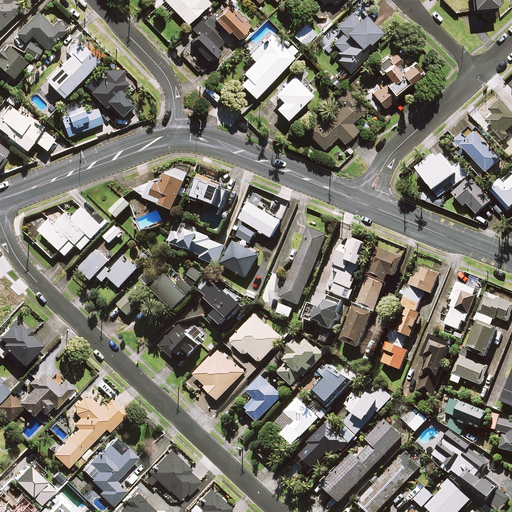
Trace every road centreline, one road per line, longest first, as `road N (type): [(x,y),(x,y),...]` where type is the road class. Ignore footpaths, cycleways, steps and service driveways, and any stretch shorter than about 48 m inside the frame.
road 1 (residential): [(0,221),(35,281),(279,511)]
road 2 (tertiary): [(365,203),(217,143),(176,137)]
road 3 (tertiary): [(176,137),(0,200)]
road 4 (residential): [(365,203),(388,159),(478,75)]
road 5 (residential): [(93,0),(166,76),(176,137)]
road 6 (tertiary): [(511,261),(365,203)]
